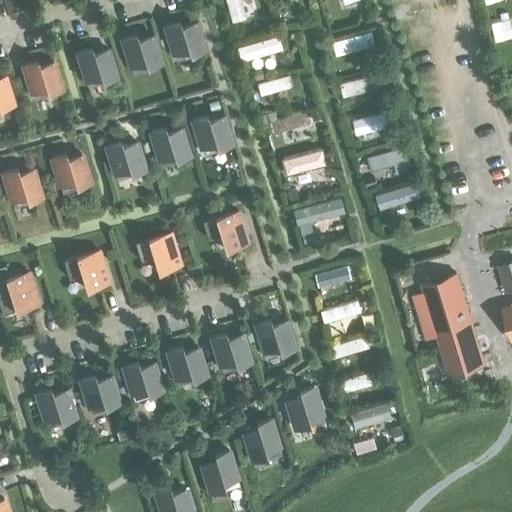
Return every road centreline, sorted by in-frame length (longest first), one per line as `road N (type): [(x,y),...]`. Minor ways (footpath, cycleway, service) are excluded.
road 1 (track): [(511,375),(481,268),(484,209)]
road 2 (track): [(411,511),(489,453),(511,425)]
